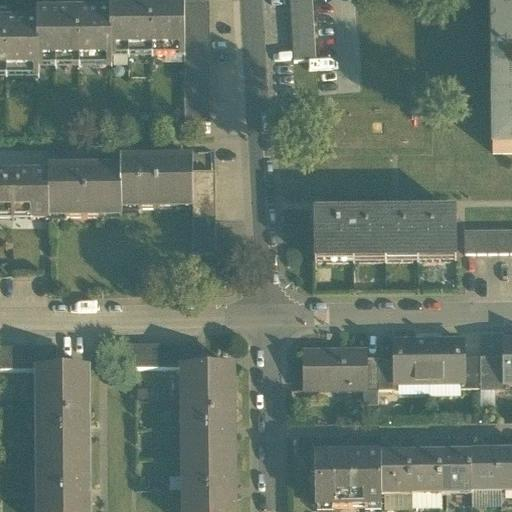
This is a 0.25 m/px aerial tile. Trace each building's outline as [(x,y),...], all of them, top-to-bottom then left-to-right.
[(288,0),(290,9),(312,8),(311,0),(288,0)] [(511,0),(489,0),(491,156),(511,156),(511,0)] [(113,6),(113,16),(113,55),(185,55),(185,6),(154,6),(154,2),(142,2),(142,6),(113,6)] [(185,55),(185,127),(210,125),(210,6),(185,6),(185,55)] [(290,9),(290,20),(313,19),(312,8),(290,9)] [(113,65),(113,55),(113,16),(83,16),(83,13),(70,13),(70,15),(39,15),(39,25),(39,65),(113,65)] [(290,20),(291,33),(314,31),(313,19),(290,20)] [(0,74),(39,74),(39,65),(39,25),(11,25),(11,21),(0,21),(0,74)] [(291,33),(292,43),(314,42),(314,31),(291,33)] [(292,43),(292,54),(315,53),(314,42),(292,43)] [(316,64),(315,53),(292,54),(293,65),(316,64)] [(120,162),(121,170),(121,214),(192,213),(193,213),(193,210),(193,198),(193,186),(193,176),(193,174),(192,161),(120,162)] [(49,170),(49,179),(49,223),(121,222),(121,214),(121,170),(49,170)] [(193,224),(193,260),(216,259),(215,224),(215,176),(193,176),(193,186),(193,198),(193,210),(193,213),(192,213),(193,224)] [(27,223),(49,223),(49,179),(0,179),(0,218),(27,218),(27,223)] [(314,260),(455,259),(455,215),(314,216),(314,260)] [(486,257),(497,257),(497,235),(486,236),(486,257)] [(497,257),(508,257),(508,235),(497,235),(497,257)] [(464,258),(476,257),(475,236),(463,236),(464,258)] [(476,257),(486,257),(486,236),(475,236),(476,257)] [(398,388),(429,388),(428,347),(426,347),(426,351),(415,351),(415,348),(396,348),(397,363),(397,388),(398,388)] [(430,347),(428,347),(429,388),(459,388),(461,388),(460,362),(460,347),(441,347),(441,351),(430,351),(430,347)] [(135,372),(182,371),(203,371),(203,349),(134,350),(135,372)] [(0,375),(37,375),(58,375),(57,352),(0,352),(0,375)] [(362,395),(366,395),(366,363),(365,356),(303,356),(304,390),(333,390),(333,396),(362,395)] [(459,394),(480,394),(479,362),(460,362),(461,388),(459,388),(459,394)] [(504,362),(479,362),(480,394),(480,395),(495,395),(505,395),(506,388),(504,388),(504,362)] [(366,395),(378,395),(378,363),(366,363),(366,395)] [(397,363),(378,363),(378,395),(398,395),(398,388),(397,388),(397,363)] [(182,371),(183,511),(236,511),(235,371),(203,371),(182,371)] [(38,511),(90,511),(89,374),(58,375),(37,375),(38,511)] [(459,401),(459,394),(459,388),(429,388),(429,401),(459,401)] [(378,411),(378,395),(366,395),(362,395),(363,411),(378,411)] [(495,395),(480,395),(480,412),(495,412),(495,395)] [(511,457),(500,458),(501,496),(511,495),(511,457)] [(440,458),(410,459),(411,499),(441,498),(440,458)] [(470,458),(440,458),(441,498),(471,498),(471,496),(470,458)] [(500,458),(470,458),(471,496),(501,496),(500,458)] [(381,510),(381,499),(380,459),(315,459),(316,510),(381,510)] [(410,459),(380,459),(381,499),(384,499),(411,499),(410,459)] [(471,496),(471,498),(470,511),(500,511),(501,496),(471,496)] [(440,511),(441,498),(411,499),(410,511),(440,511)] [(410,511),(411,499),(384,499),(384,511),(410,511)]
